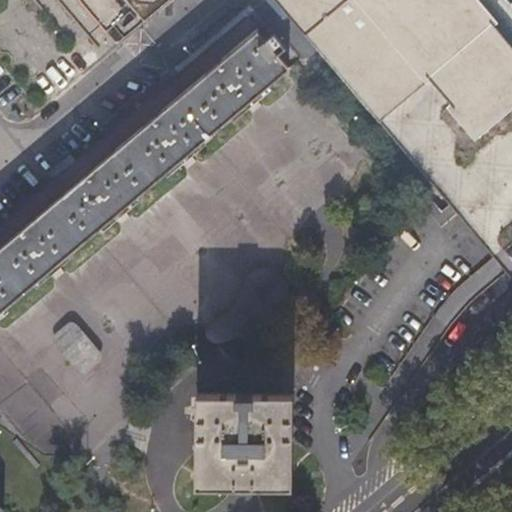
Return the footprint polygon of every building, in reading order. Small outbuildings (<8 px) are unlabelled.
[(495,260),(502,255),(511,245),(511,7),(505,0),(81,0),(119,44),(144,23),(171,0),(266,0),(378,126),(454,213),(490,253),(495,260)] [(0,294),(9,304),(51,267),(117,211),(182,155),(248,98),(289,63),(258,27),(255,23),(245,12),(0,222),(0,294)] [(219,344),(221,343),(233,339),(271,315),(276,313),(280,310),(283,306),(286,301),(287,296),(287,290),(286,285),(284,280),(281,276),(276,273),(272,270),(266,269),(261,269),(256,270),(251,272),(247,276),(243,280),(241,284),(240,287),(228,311),(221,315),(210,319),(208,321),(205,322),(203,325),(202,327),(201,330),(201,333),(202,336),(203,339),(205,341),(207,343),(210,344),(213,345),(216,345),(219,344)] [(0,311),(9,304),(0,294),(0,311)] [(99,367),(102,361),(75,326),(68,325),(52,338),(53,345),(78,376),(88,377),(99,367)] [(191,396),(191,487),(288,487),(289,396),(191,396)]
